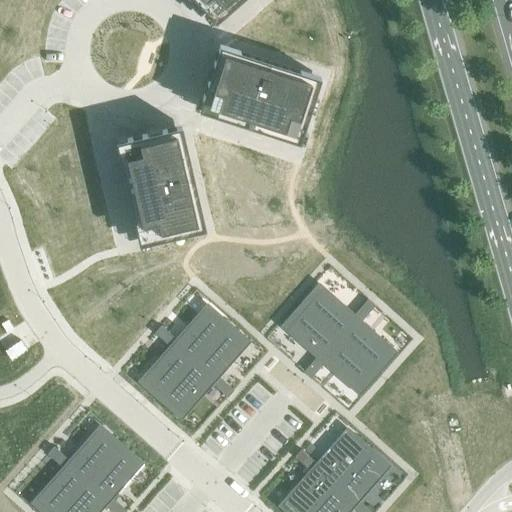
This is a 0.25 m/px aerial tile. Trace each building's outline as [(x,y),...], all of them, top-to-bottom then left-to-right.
[(195,0),(214,22),(238,0),(195,0)] [(219,44),(198,109),(299,142),(320,77),(219,44)] [(181,125),(114,141),(138,244),(205,228),(181,125)] [(321,287),(303,308),(338,339),(356,318),(353,315),(321,287)] [(367,299),(360,307),(367,314),(374,306),(367,299)] [(356,318),(360,322),(367,314),(360,307),(353,315),(356,318)] [(176,340),(173,343),(193,361),(224,326),(204,308),(176,340)] [(303,308),(285,329),(316,356),(320,359),(338,339),(303,308)] [(356,318),(338,339),(373,370),(391,349),(360,322),(356,318)] [(161,339),(167,332),(160,326),(154,333),(161,339)] [(224,326),(193,361),(214,379),(217,376),(245,344),(224,326)] [(167,332),(161,339),(168,346),(170,347),(173,343),(176,340),(175,338),(167,332)] [(338,339),(320,359),(324,363),(355,391),(373,370),(338,339)] [(20,340),(4,351),(11,361),(26,350),(20,340)] [(170,347),(142,378),(162,397),(193,361),(173,343),(170,347)] [(315,358),(309,364),(317,371),(322,364),(324,363),(320,359),(316,356),(315,358)] [(193,361),(162,397),(183,415),(210,384),(211,383),(214,379),(193,361)] [(309,364),(302,372),(310,379),(317,371),(309,364)] [(214,379),(211,383),(212,384),(219,390),(225,383),(218,377),(217,376),(214,379)] [(233,390),(225,383),(219,390),(227,397),(233,390)] [(69,461),(66,465),(87,483),(117,448),(97,430),(69,461)] [(317,464),(313,467),(334,485),(365,450),(344,432),(317,464)] [(60,453),(53,447),(47,454),(54,460),(60,453)] [(117,448),(87,483),(107,501),(110,497),(138,466),(117,448)] [(301,450),(294,457),(301,463),(308,456),(301,450)] [(365,450),(334,485),(354,503),(358,500),(385,468),(365,450)] [(60,453),(54,460),(61,467),(63,468),(66,465),(69,461),(68,459),(60,453)] [(308,456),(301,463),(308,470),(310,471),(313,467),(317,464),(315,462),(308,456)] [(63,468),(35,500),(49,511),(60,511),(87,483),(66,465),(63,468)] [(310,471),(282,503),(293,511),(310,511),(334,485),(313,467),(310,471)] [(87,483),(60,511),(97,511),(104,504),(107,501),(87,483)] [(334,485),(310,511),(346,511),(351,507),(354,503),(334,485)] [(110,497),(107,501),(104,504),(105,505),(112,511),(118,504),(112,498),(110,497)] [(354,503),(351,507),(352,508),(356,511),(361,511),(366,507),(359,501),(358,500),(354,503)]
